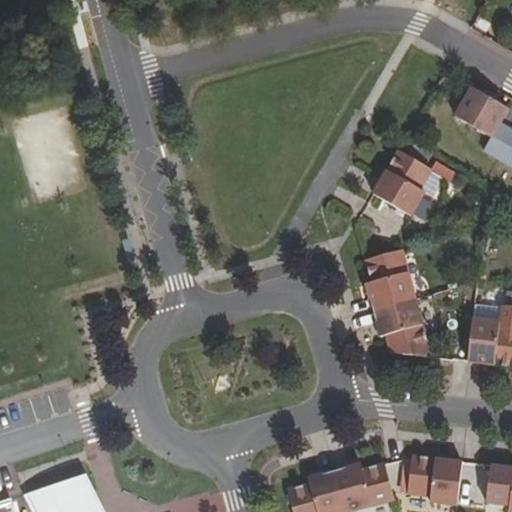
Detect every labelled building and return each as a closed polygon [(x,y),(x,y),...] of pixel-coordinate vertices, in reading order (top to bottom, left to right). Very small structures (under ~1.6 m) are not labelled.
[(508,112),(470,90),(454,118),(490,139),(482,153),(511,170),(511,133),(499,126),(508,112)] [(419,189),(431,169),(398,151),(373,195),(409,215),(424,192),(419,189)] [(373,309),(415,298),(401,249),(365,259),(371,281),(365,283),(373,309)] [(431,356),(415,298),(373,309),(380,336),(386,335),(390,351),(431,356)] [(511,305),(501,304),(499,321),(472,318),(466,360),(511,365),(511,305)] [(463,461),(411,455),(408,493),(431,495),(431,501),(457,504),(463,461)] [(346,511),(395,498),(385,462),(363,468),(361,462),(334,470),(346,511)] [(508,510),(511,510),(511,467),(489,464),(486,502),(509,504),(508,510)] [(293,511),(343,511),(346,511),(334,470),(308,477),(309,483),(287,489),(293,511)] [(103,511),(84,474),(30,492),(39,511),(103,511)]
